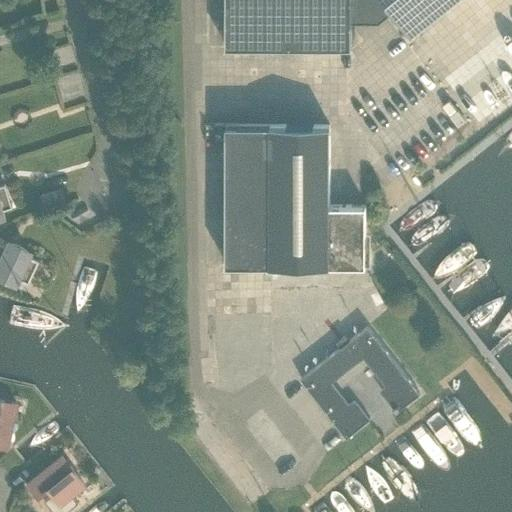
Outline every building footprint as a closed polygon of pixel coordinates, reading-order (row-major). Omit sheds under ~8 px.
[(351,47),(351,23),(351,0),(225,0),(226,47),(351,47)] [(351,0),(351,23),(378,23),(393,11),(411,33),(453,0),(351,0)] [(497,88),(473,57),(453,73),(478,104),(497,88)] [(330,125),(225,125),(226,265),(366,265),(366,205),(330,205),(330,125)] [(0,213),(1,213),(3,212),(2,209),(11,206),(4,182),(0,182),(0,213)] [(65,200),(61,188),(38,195),(42,207),(65,200)] [(0,241),(0,275),(3,278),(8,279),(14,280),(16,280),(17,278),(27,282),(38,259),(28,255),(30,252),(28,251),(23,246),(19,244),(15,242),(7,241),(6,241),(5,244),(0,241)] [(420,391),(366,325),(301,378),(347,437),(370,418),(357,403),(352,407),(331,381),(363,355),(389,387),(382,392),(397,410),(420,391)] [(0,446),(7,448),(16,403),(0,399),(0,446)] [(73,469),(61,455),(25,484),(37,498),(47,490),(51,495),(43,501),(52,511),(65,511),(77,502),(70,494),(83,484),(71,470),(73,469)]
